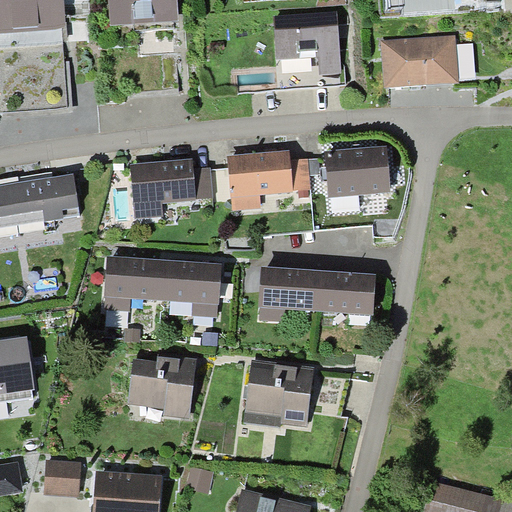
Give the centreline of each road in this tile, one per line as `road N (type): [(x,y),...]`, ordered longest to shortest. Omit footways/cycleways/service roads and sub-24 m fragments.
road 1 (residential): [(0,168),(157,137),(427,117)]
road 2 (residential): [(359,511),(386,410),(420,213),(427,117)]
